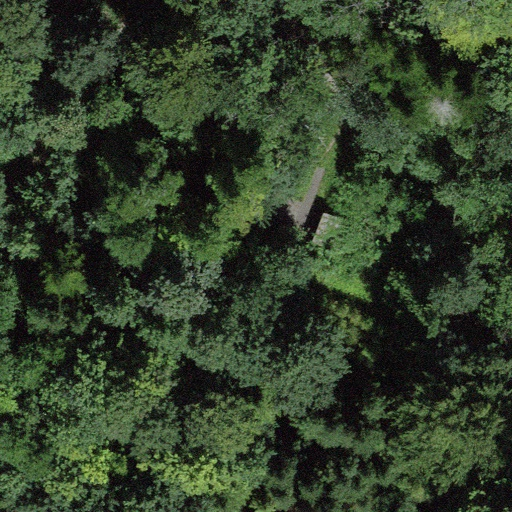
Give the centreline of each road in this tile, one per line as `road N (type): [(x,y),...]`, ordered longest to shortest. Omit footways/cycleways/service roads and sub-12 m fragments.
road 1 (track): [(165,0),(117,50),(0,239)]
road 2 (track): [(301,217),(356,95)]
